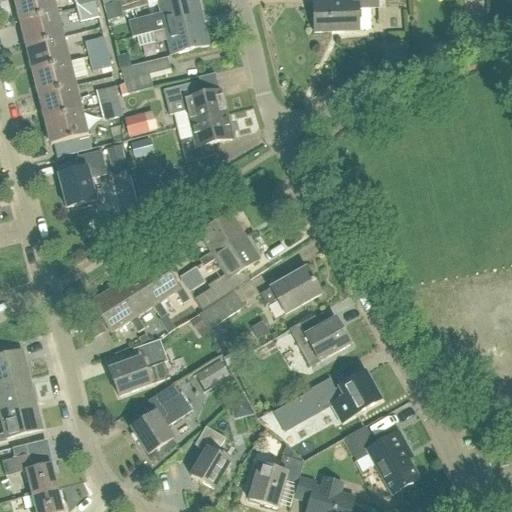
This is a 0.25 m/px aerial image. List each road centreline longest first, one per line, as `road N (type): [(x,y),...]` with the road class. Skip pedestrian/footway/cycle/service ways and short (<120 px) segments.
road 1 (unclassified): [(471,511),(437,420),(277,131)]
road 2 (unclassified): [(277,131),(511,31)]
road 3 (residential): [(148,511),(111,492),(92,463),(49,293)]
road 4 (residential): [(49,293),(0,101)]
road 5 (unclassified): [(277,131),(239,0)]
